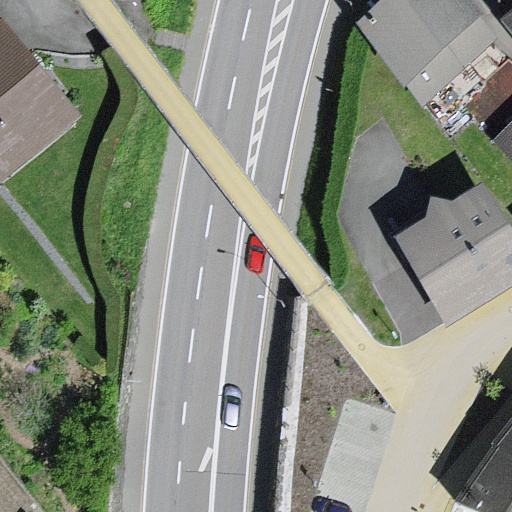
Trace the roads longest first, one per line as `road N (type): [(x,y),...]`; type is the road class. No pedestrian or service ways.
road 1 (primary): [(251,108),(212,316),(195,511)]
road 2 (unclassified): [(511,327),(445,394),(394,511)]
road 3 (primary): [(251,108),(304,0)]
